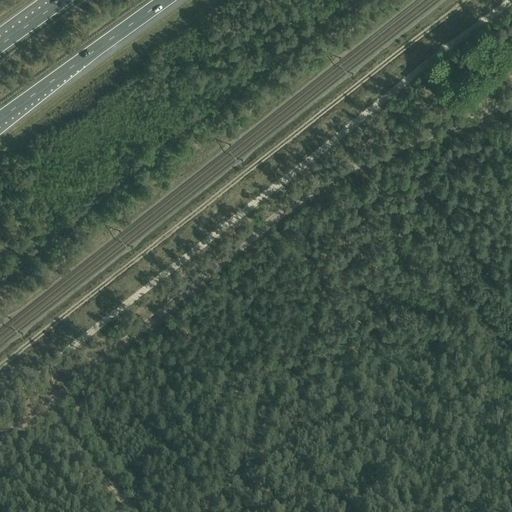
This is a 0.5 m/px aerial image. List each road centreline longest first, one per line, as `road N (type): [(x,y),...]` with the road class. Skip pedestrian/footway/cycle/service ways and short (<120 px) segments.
road 1 (track): [(0,404),(511,0)]
road 2 (track): [(511,99),(329,177),(0,436)]
road 3 (track): [(0,366),(464,0)]
road 4 (motorway): [(0,119),(164,0)]
